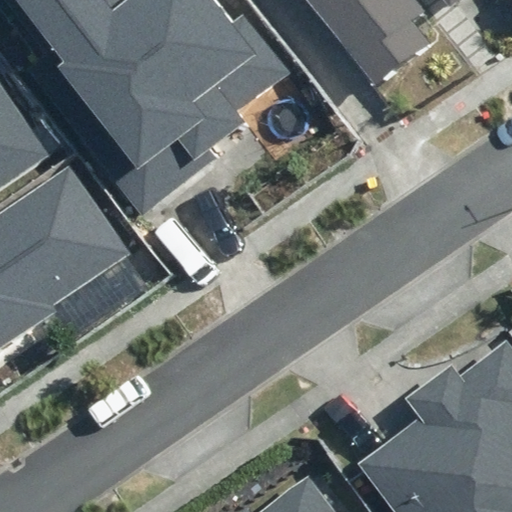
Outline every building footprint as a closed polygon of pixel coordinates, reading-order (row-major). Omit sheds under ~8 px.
[(121,0),(120,1),(118,0),(3,0),(55,66),(40,78),(143,212),(217,155),(213,149),(249,122),(240,111),(290,73),(244,14),(232,24),(213,0),(121,0)] [(459,0),(306,0),(374,86),(430,42),(413,21),(426,11),(417,0),(444,0),(451,7),(459,0)] [(0,186),(49,153),(0,80),(0,186)] [(126,253),(67,166),(0,211),(0,345),(54,309),(51,304),(126,253)] [(397,511),(511,511),(511,348),(506,341),(461,375),(452,363),(404,398),(420,418),(360,463),(397,511)] [(332,511),(309,480),(266,511),(248,511),(247,510),(244,511),(332,511)]
